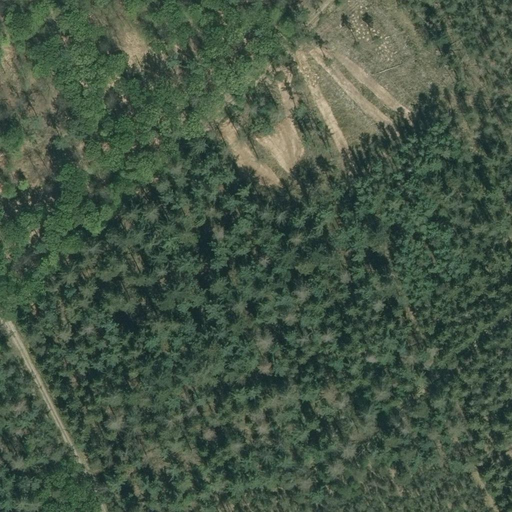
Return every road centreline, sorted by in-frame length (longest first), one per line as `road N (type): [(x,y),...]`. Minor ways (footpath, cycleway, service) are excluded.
road 1 (track): [(8,311),(325,0)]
road 2 (track): [(109,511),(8,311)]
